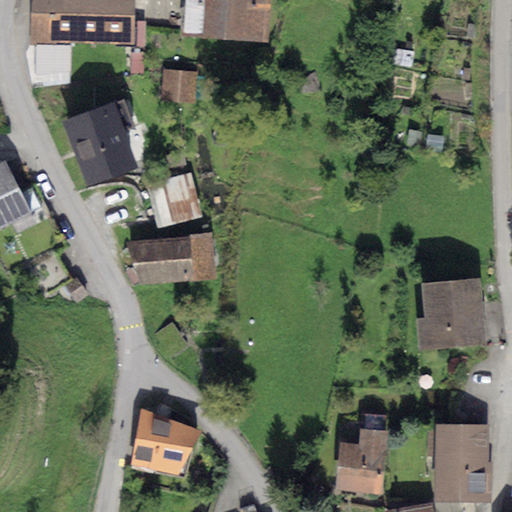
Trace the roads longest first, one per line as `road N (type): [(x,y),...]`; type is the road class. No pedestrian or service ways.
road 1 (residential): [(3,36),(18,103),(125,303),(137,353)]
road 2 (residential): [(511,298),(504,0)]
road 3 (residential): [(137,353),(229,441),(274,511)]
road 4 (residential): [(137,353),(105,511)]
